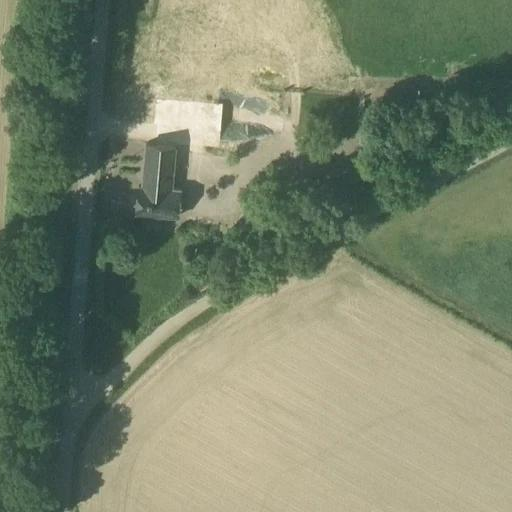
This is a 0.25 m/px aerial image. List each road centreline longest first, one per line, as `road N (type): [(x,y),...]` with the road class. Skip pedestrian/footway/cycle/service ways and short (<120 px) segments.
road 1 (unclassified): [(62,438),(140,353),(204,308),(511,136)]
road 2 (unclassified): [(62,438),(101,0)]
